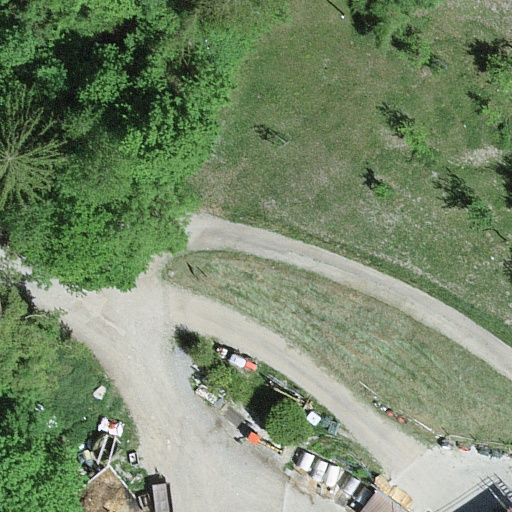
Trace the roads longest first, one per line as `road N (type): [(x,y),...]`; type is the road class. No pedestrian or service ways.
road 1 (track): [(489,508),(272,349),(194,314),(55,273)]
road 2 (track): [(55,273),(160,234),(297,247),(449,307),(511,354)]
road 3 (track): [(196,511),(183,416),(161,379),(55,273)]
